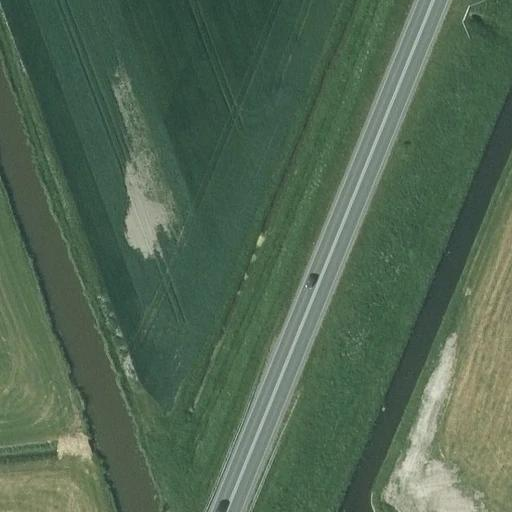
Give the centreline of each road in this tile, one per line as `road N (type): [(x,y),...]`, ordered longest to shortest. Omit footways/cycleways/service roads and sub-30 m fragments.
road 1 (trunk): [(225,511),(432,0)]
road 2 (track): [(443,364),(406,470),(421,511)]
